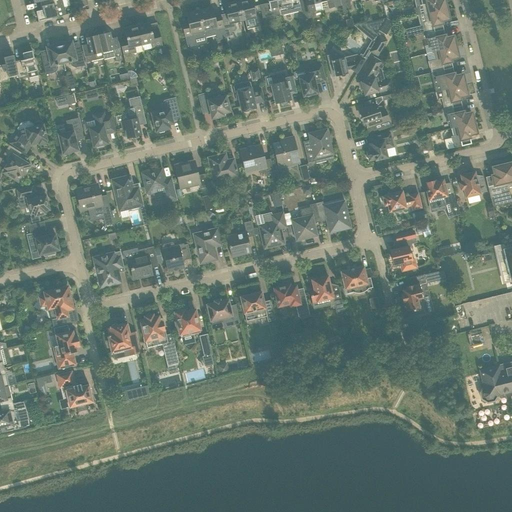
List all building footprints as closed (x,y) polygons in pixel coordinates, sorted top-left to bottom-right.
[(44,0),(40,1),(42,10),(36,11),(38,21),(65,15),(61,0),(44,0)] [(251,0),(243,0),(237,1),(242,21),(245,20),(247,29),(258,27),(256,18),(255,18),(251,0)] [(266,0),(267,0),(268,3),(259,5),(261,13),(275,10),(276,17),(282,15),(280,9),(279,9),(277,0),(266,0)] [(302,11),(298,0),(277,0),(279,9),(280,9),(282,15),(302,11)] [(298,0),(302,11),(304,19),(312,17),(311,12),(315,11),(314,4),(320,2),(319,0),(298,0)] [(319,0),(320,2),(322,10),(320,2),(325,1),(327,9),(341,5),(340,0),(319,0)] [(436,0),(417,0),(420,7),(422,7),(424,14),(446,9),(444,0),(436,0)] [(242,21),(237,1),(224,5),(227,16),(222,18),(221,14),(220,15),(221,17),(225,37),(232,35),(231,31),(235,30),(235,23),(242,21)] [(212,8),(199,11),(205,37),(215,35),(218,40),(226,38),(225,37),(221,17),(214,19),(212,8)] [(446,9),(424,14),(425,21),(423,22),(426,34),(443,29),(441,21),(449,19),(446,9)] [(205,37),(199,11),(186,14),(188,25),(182,27),(187,47),(195,45),(195,40),(205,37)] [(386,18),(363,23),(367,27),(377,34),(379,31),(386,35),(393,23),(386,18)] [(142,23),(136,24),(141,45),(150,43),(152,48),(162,46),(158,28),(151,30),(149,23),(142,24),(142,23)] [(353,26),(362,33),(367,27),(363,23),(353,26)] [(119,38),(125,62),(134,60),(132,54),(136,53),(135,47),(141,45),(136,24),(129,26),(129,28),(124,29),(126,36),(119,38)] [(445,38),(443,29),(426,34),(428,45),(431,45),(433,52),(455,47),(453,36),(445,38)] [(109,32),(98,35),(103,58),(103,59),(115,57),(116,61),(122,60),(118,43),(117,37),(111,38),(109,32)] [(103,58),(98,35),(86,38),(89,50),(83,51),(86,63),(103,58)] [(386,41),(379,36),(370,52),(377,56),(386,41)] [(60,42),(58,42),(63,63),(69,62),(69,63),(70,63),(73,67),(77,67),(84,65),(80,45),(73,47),(71,41),(66,43),(65,42),(64,42),(63,42),(61,42),(60,42)] [(47,53),(41,55),(45,75),(53,73),(56,70),(57,66),(58,66),(58,64),(63,63),(58,42),(57,42),(55,43),(54,44),(53,44),(52,45),(52,46),(46,47),(47,53)] [(435,60),(432,60),(427,61),(430,73),(453,68),(450,59),(458,57),(455,47),(433,52),(435,60)] [(336,53),(327,56),(332,77),(335,76),(340,75),(342,77),(344,76),(346,74),(347,73),(346,70),(350,69),(357,73),(365,60),(370,51),(366,49),(362,55),(360,54),(359,56),(357,55),(353,62),(345,64),(343,58),(337,59),(337,56),(336,53)] [(38,75),(37,70),(32,51),(22,53),(24,60),(15,62),(13,55),(18,75),(17,75),(18,79),(28,76),(28,78),(38,75)] [(18,75),(13,55),(3,58),(5,64),(0,65),(0,83),(0,84),(0,83),(10,81),(9,77),(17,75),(18,75)] [(376,84),(373,75),(381,62),(373,58),(358,83),(359,85),(361,85),(364,96),(377,92),(378,92),(392,88),(390,80),(376,84)] [(311,94),(317,93),(314,80),(324,78),(321,66),(304,70),(306,77),(299,79),(303,96),(305,96),(306,97),(310,96),(311,94)] [(453,68),(430,73),(431,73),(435,72),(438,83),(440,83),(442,90),(465,85),(462,75),(455,76),(453,68)] [(260,79),(258,69),(250,71),(252,81),(260,79)] [(164,72),(160,75),(166,80),(169,77),(164,72)] [(274,84),(271,85),(271,87),(270,87),(271,93),(273,93),(275,103),(280,102),(281,104),(283,105),(286,104),(287,102),(287,100),(290,100),(288,91),(296,90),(292,76),(285,78),(284,73),(272,76),(274,84)] [(66,76),(69,88),(75,86),(72,74),(66,76)] [(69,88),(66,76),(59,77),(62,89),(69,88)] [(136,78),(129,79),(131,87),(138,86),(136,78)] [(250,83),(248,82),(234,85),(234,86),(236,94),(235,95),(236,100),(239,100),(241,111),(243,111),(245,112),(248,111),(249,109),(256,108),(254,103),(257,102),(257,103),(263,101),(260,88),(251,91),(250,83)] [(465,85),(442,90),(444,98),(441,98),(444,110),(462,106),(460,97),(467,95),(465,85)] [(88,99),(98,96),(96,89),(86,92),(88,99)] [(412,89),(405,91),(407,98),(414,96),(412,89)] [(206,93),(198,95),(203,113),(208,112),(209,112),(210,111),(212,118),(220,116),(223,116),(222,113),(229,112),(225,96),(216,98),(215,96),(212,94),(207,95),(206,93)] [(76,104),(73,94),(65,96),(68,106),(76,104)] [(138,122),(145,120),(139,97),(129,99),(131,107),(128,108),(126,112),(128,120),(120,122),(123,131),(125,131),(127,139),(132,138),(132,139),(138,138),(138,136),(141,135),(138,122)] [(365,108),(359,110),(363,123),(365,123),(367,128),(369,135),(384,130),(382,123),(380,118),(388,116),(386,111),(386,109),(385,108),(383,107),(382,106),(380,106),(378,106),(377,106),(376,105),(378,104),(382,100),(381,97),(364,102),(365,108)] [(179,119),(174,98),(164,101),(162,104),(164,111),(151,114),(156,132),(158,131),(159,133),(164,132),(164,130),(170,128),(169,125),(173,124),(172,121),(179,119)] [(462,106),(444,110),(447,122),(449,121),(451,128),(474,123),(471,113),(464,114),(462,106)] [(96,127),(89,128),(89,129),(94,147),(95,146),(97,147),(100,147),(102,145),(107,143),(105,135),(115,132),(114,128),(111,116),(105,117),(104,112),(92,115),(94,120),(96,127)] [(426,114),(419,116),(420,123),(427,121),(426,114)] [(58,137),(54,138),(56,146),(60,145),(62,154),(64,154),(64,156),(71,154),(71,152),(78,150),(75,140),(83,138),(78,118),(66,121),(67,127),(65,127),(66,133),(58,135),(58,137)] [(35,122),(33,125),(33,127),(25,129),(18,131),(10,143),(24,152),(29,144),(31,143),(31,144),(38,142),(39,144),(46,142),(45,140),(47,140),(45,133),(45,131),(44,131),(43,124),(42,125),(42,123),(39,121),(35,122)] [(453,136),(450,136),(452,142),(453,142),(455,148),(471,144),(469,135),(476,133),(474,123),(451,128),(453,136)] [(309,140),(303,142),(308,163),(314,161),(315,161),(314,159),(324,156),(326,161),(334,159),(334,158),(333,154),(330,142),(331,142),(330,136),(329,136),(327,129),(308,133),(309,140)] [(367,152),(367,154),(366,155),(366,158),(368,159),(368,161),(375,159),(375,161),(387,158),(385,149),(393,147),(390,133),(369,137),(370,144),(366,145),(368,152),(367,152)] [(427,149),(427,152),(433,150),(429,134),(423,135),(427,149)] [(299,163),(293,137),(285,139),(286,142),(273,145),(278,168),(299,163)] [(7,163),(8,163),(9,164),(6,168),(7,169),(5,173),(17,181),(19,176),(20,177),(23,172),(25,173),(25,172),(26,173),(30,168),(29,167),(29,166),(28,165),(28,164),(23,161),(18,158),(21,152),(9,145),(3,154),(6,157),(6,158),(6,159),(6,160),(6,161),(7,162),(7,163)] [(265,177),(274,174),(270,159),(264,160),(261,145),(254,146),(253,146),(252,148),(249,149),(247,148),(247,147),(246,147),(247,148),(240,150),(245,173),(259,170),(260,175),(264,174),(265,177)] [(238,177),(236,168),(234,158),(227,160),(225,153),(207,157),(213,183),(238,177)] [(175,165),(180,189),(199,184),(200,188),(208,186),(205,174),(197,176),(194,161),(175,165)] [(511,162),(503,165),(508,188),(511,186),(511,162)] [(309,179),(305,165),(299,166),(303,181),(309,179)] [(508,188),(503,165),(492,167),(494,175),(485,177),(490,198),(502,196),(501,189),(508,188)] [(162,169),(142,173),(146,193),(148,193),(148,194),(154,193),(161,191),(162,198),(163,198),(164,200),(176,197),(172,180),(171,180),(172,181),(165,183),(164,178),(162,169)] [(465,198),(480,194),(479,192),(486,191),(486,192),(487,191),(483,176),(482,176),(482,177),(476,179),(474,172),(460,175),(462,182),(459,183),(460,190),(463,189),(465,198)] [(139,206),(143,205),(138,183),(132,185),(130,176),(112,180),(119,211),(139,206)] [(427,182),(426,182),(427,190),(426,190),(426,192),(427,192),(431,210),(438,208),(438,209),(441,208),(441,207),(445,207),(446,211),(444,212),(447,218),(452,216),(459,214),(460,214),(457,204),(455,205),(454,202),(450,183),(444,184),(443,180),(435,182),(434,180),(433,181),(432,180),(428,181),(427,182)] [(99,213),(110,210),(106,195),(100,196),(97,185),(86,188),(86,187),(76,189),(81,210),(97,207),(99,213)] [(310,186),(302,188),(303,194),(312,192),(310,186)] [(34,213),(35,216),(45,214),(44,211),(49,210),(46,196),(41,197),(40,193),(34,194),(32,187),(17,190),(19,197),(18,198),(20,208),(28,206),(30,214),(34,213)] [(402,191),(393,193),(392,193),(392,192),(391,192),(391,191),(390,191),(389,191),(388,192),(387,193),(387,194),(387,195),(385,195),(385,196),(382,197),(383,199),(381,200),(382,204),(384,203),(384,206),(387,205),(389,212),(406,208),(405,207),(411,205),(412,210),(421,208),(418,193),(409,195),(409,198),(404,199),(402,191)] [(210,195),(203,197),(206,210),(213,208),(210,195)] [(315,203),(320,222),(326,221),(329,233),(332,232),(332,231),(337,229),(339,231),(351,228),(345,205),(332,208),(331,204),(323,206),(322,202),(315,203)] [(320,222),(315,203),(309,205),(309,207),(300,210),(302,221),(292,223),(296,241),(304,239),(305,237),(310,236),(310,238),(317,236),(314,223),(320,222)] [(208,211),(206,215),(212,219),(215,215),(208,211)] [(263,223),(258,224),(261,238),(263,237),(266,248),(276,246),(275,244),(283,242),(280,229),(287,227),(283,212),(271,215),(271,213),(261,215),(263,223)] [(112,217),(103,219),(105,226),(113,224),(112,217)] [(32,224),(28,225),(29,229),(29,231),(30,234),(34,233),(36,238),(35,238),(39,254),(43,253),(44,256),(55,253),(54,251),(59,250),(55,234),(46,236),(45,230),(46,230),(43,221),(40,222),(32,224)] [(243,223),(245,231),(226,236),(231,256),(251,252),(248,237),(254,236),(251,222),(243,223)] [(425,232),(422,233),(424,237),(431,236),(427,224),(423,225),(425,232)] [(195,254),(198,256),(200,264),(211,261),(211,259),(213,259),(216,254),(214,247),(221,245),(217,228),(192,234),(195,246),(194,249),(195,254)] [(396,242),(394,242),(395,244),(394,244),(394,250),(390,251),(393,264),(400,263),(402,271),(417,267),(414,258),(411,259),(408,247),(409,247),(411,244),(410,243),(415,242),(415,238),(413,231),(395,235),(396,242)] [(115,233),(107,234),(109,241),(116,239),(115,233)] [(510,242),(496,245),(499,257),(504,256),(505,260),(507,271),(508,271),(511,281),(511,280),(511,247),(511,248),(510,242)] [(162,249),(167,271),(173,270),(179,269),(178,266),(183,265),(182,260),(191,258),(187,244),(179,246),(174,247),(173,244),(172,243),(163,245),(162,246),(163,249),(162,249)] [(158,267),(158,266),(154,246),(138,250),(139,256),(130,258),(132,268),(130,268),(133,280),(152,275),(150,265),(157,264),(158,267)] [(124,268),(120,251),(114,253),(114,252),(104,255),(106,261),(94,264),(95,266),(93,268),(95,275),(97,276),(100,288),(121,283),(118,270),(124,268)] [(365,278),(363,270),(363,267),(341,272),(346,294),(353,292),(353,293),(355,293),(356,293),(357,293),(359,293),(361,293),(362,293),(363,292),(364,292),(365,291),(366,290),(367,289),(368,289),(372,287),(370,277),(365,278)] [(403,294),(401,295),(403,304),(402,304),(403,311),(405,311),(405,312),(412,310),(412,311),(413,311),(414,315),(425,312),(422,298),(421,293),(422,293),(422,292),(428,290),(426,283),(445,279),(443,270),(432,272),(424,274),(423,275),(409,278),(411,286),(407,286),(406,287),(406,289),(402,290),(403,294)] [(334,301),(328,276),(311,280),(313,289),(309,290),(312,302),(316,302),(322,301),(323,302),(329,300),(330,306),(334,305),(333,301),(334,301)] [(310,316),(304,291),(297,292),(295,286),(290,287),(289,285),(274,288),(278,306),(279,306),(282,308),(295,305),(298,317),(301,319),(310,316)] [(66,310),(73,308),(69,291),(63,288),(59,289),(58,286),(51,288),(52,290),(44,292),(45,296),(39,297),(41,306),(47,305),(48,309),(49,308),(53,326),(53,327),(70,323),(70,322),(69,323),(66,310)] [(265,310),(267,322),(275,320),(270,300),(263,301),(261,292),(240,297),(246,321),(257,319),(255,313),(265,310)] [(374,308),(375,308),(379,307),(377,297),(369,299),(370,306),(371,306),(371,307),(372,307),(373,308),(374,308)] [(341,299),(334,301),(333,301),(334,305),(337,317),(345,315),(341,299)] [(229,306),(228,300),(206,305),(210,321),(223,318),(225,326),(240,323),(236,305),(229,306)] [(184,310),(175,312),(177,321),(174,322),(176,328),(178,328),(180,334),(186,333),(187,334),(189,335),(200,332),(195,310),(184,312),(184,310)] [(145,319),(140,321),(143,333),(142,333),(144,341),(152,339),(152,340),(153,340),(155,346),(168,343),(161,316),(158,317),(158,316),(153,318),(152,315),(145,317),(145,319)] [(110,328),(108,328),(109,335),(108,335),(108,337),(112,352),(127,348),(129,355),(141,352),(136,332),(128,334),(126,324),(118,326),(118,325),(116,324),(114,323),(112,324),(111,325),(110,326),(110,328)] [(77,347),(80,346),(77,335),(74,336),(73,330),(65,332),(64,330),(57,332),(57,334),(55,335),(58,345),(53,347),(58,369),(76,365),(73,352),(78,351),(77,347)] [(212,354),(207,334),(200,336),(204,356),(212,354)] [(179,364),(174,345),(167,347),(169,358),(168,358),(170,366),(179,364)] [(281,352),(271,354),(272,355),(273,362),(283,360),(281,352)] [(511,362),(498,365),(479,370),(483,386),(479,392),(481,399),(487,403),(494,401),(498,395),(511,391),(511,362)] [(4,368),(0,368),(0,387),(9,386),(4,368)] [(71,371),(57,375),(60,388),(64,386),(69,407),(71,407),(73,412),(92,408),(91,402),(93,402),(89,384),(80,386),(80,384),(74,386),(73,384),(74,384),(71,371)] [(50,375),(36,379),(37,385),(44,384),(52,382),(50,375)] [(13,403),(9,386),(0,387),(0,405),(0,407),(13,403)] [(141,389),(129,392),(131,400),(149,395),(147,386),(141,387),(140,387),(141,389)] [(13,403),(0,407),(2,412),(0,412),(0,432),(27,426),(21,401),(13,403)]
